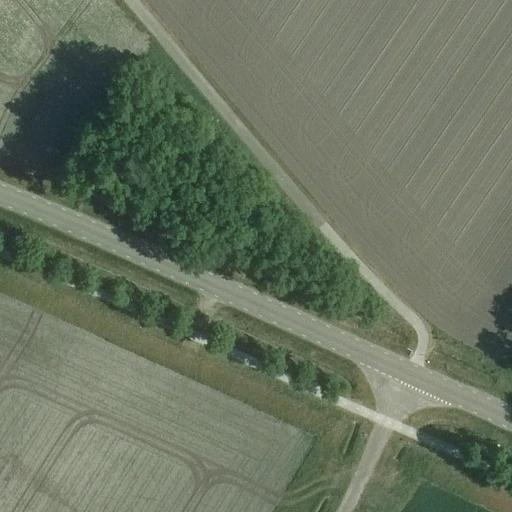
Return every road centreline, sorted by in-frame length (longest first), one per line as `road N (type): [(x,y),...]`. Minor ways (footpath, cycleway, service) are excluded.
road 1 (tertiary): [(410,372),(0,194)]
road 2 (unclassified): [(342,511),(410,372)]
